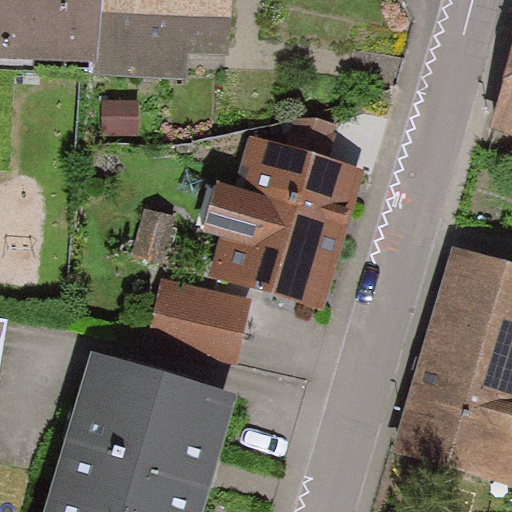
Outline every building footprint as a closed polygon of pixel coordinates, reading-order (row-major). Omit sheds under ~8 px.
[(0,0),(0,41),(100,45),(101,0),(0,0)] [(101,0),(100,45),(98,76),(189,79),(190,48),(233,49),(234,0),(101,0)] [(511,74),(497,127),(511,132),(511,74)] [(292,154),(270,147),(254,199),(234,193),(221,235),(234,239),(222,274),(322,305),(363,177),(322,164),(328,147),(297,137),(292,154)] [(511,268),(457,253),(401,452),(502,480),(511,445),(511,268)] [(252,308),(166,286),(152,343),(238,364),(252,308)] [(10,319),(0,317),(0,378),(3,378),(10,319)] [(194,511),(226,406),(96,367),(73,440),(78,442),(56,511),(194,511)]
